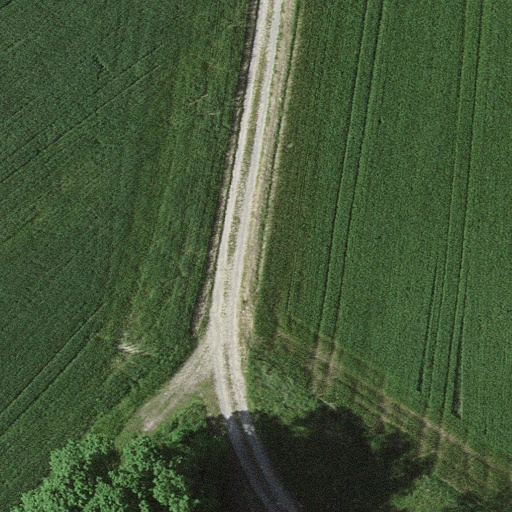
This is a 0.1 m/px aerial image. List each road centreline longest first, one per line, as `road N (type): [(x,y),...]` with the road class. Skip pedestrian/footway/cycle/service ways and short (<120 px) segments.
road 1 (track): [(271,0),(228,345),(227,412),(251,497),(263,511)]
road 2 (track): [(80,511),(228,345)]
